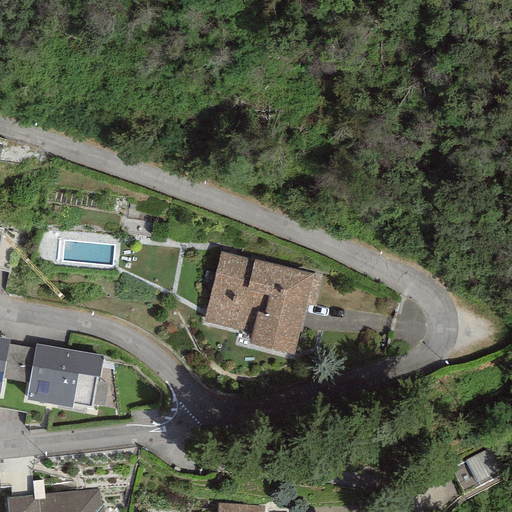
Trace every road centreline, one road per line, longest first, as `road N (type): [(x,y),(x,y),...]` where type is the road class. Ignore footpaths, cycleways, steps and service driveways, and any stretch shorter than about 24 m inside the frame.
road 1 (residential): [(194,429),(410,375),(440,342),(431,297),(302,233),(0,130)]
road 2 (residential): [(0,310),(102,325),(148,352),(184,387),(194,429)]
road 3 (residential): [(0,448),(194,429)]
